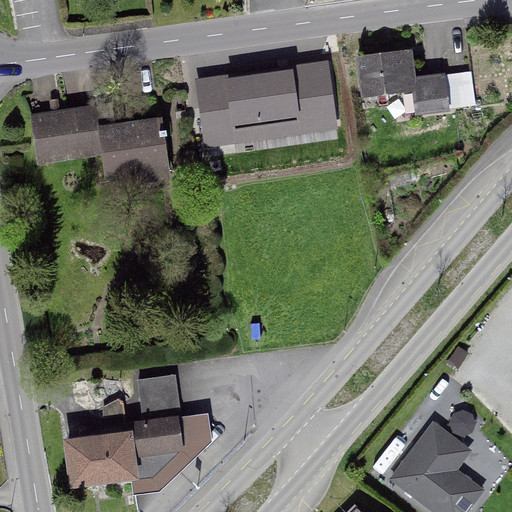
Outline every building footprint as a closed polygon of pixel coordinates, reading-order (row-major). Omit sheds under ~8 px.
[(441,78),(411,82),(407,53),(386,56),(385,49),(372,51),(373,58),(357,60),(362,98),(412,91),(415,115),(446,111),(441,78)] [(328,64),(198,82),(207,147),(336,128),(328,64)] [(158,126),(159,125),(159,123),(111,130),(110,119),(99,121),(97,111),(33,120),(33,116),(30,117),(37,166),(40,165),(39,161),(61,158),(61,159),(87,155),(91,158),(96,157),(100,153),(101,153),(105,182),(108,181),(107,178),(165,169),(160,139),(165,138),(164,133),(159,134),(158,126)] [(80,436),(81,443),(66,445),(71,485),(130,477),(130,481),(140,480),(151,478),(178,452),(181,455),(189,448),(185,444),(179,449),(175,420),(174,420),(169,378),(136,382),(142,424),(123,427),(124,437),(94,441),(93,434),(80,436)] [(468,456),(432,430),(394,481),(435,511),(464,511),(479,492),(455,474),(468,456)]
